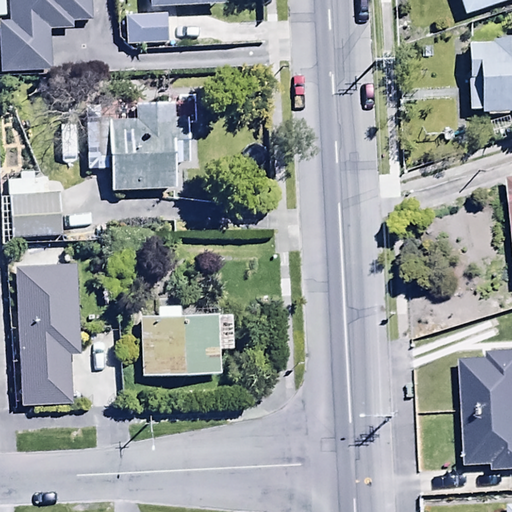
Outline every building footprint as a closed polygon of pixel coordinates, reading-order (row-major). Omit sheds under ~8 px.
[(71,31),(71,24),(90,23),(88,0),(0,0),(0,21),(6,21),(6,25),(0,25),(0,76),(48,74),(46,33),(71,31)] [(147,0),(148,13),(220,11),(220,0),(147,0)] [(511,0),(456,0),(463,19),(511,2),(511,0)] [(125,21),(124,48),(164,49),(165,21),(125,21)] [(511,41),(494,42),(494,50),(464,51),(466,117),(478,116),(479,121),(511,119),(511,41)] [(132,106),(133,126),(107,127),(109,197),(171,195),(171,169),(185,169),(183,105),(132,106)] [(57,201),(7,203),(8,244),(58,243),(57,201)] [(19,411),(69,409),(67,359),(78,358),(75,270),(13,272),(19,411)] [(218,382),(218,355),(229,355),(229,320),(177,322),(177,313),(155,313),(155,323),(138,323),(139,383),(218,382)] [(488,362),(459,364),(464,470),(493,468),(493,474),(511,472),(511,355),(488,357),(488,362)]
